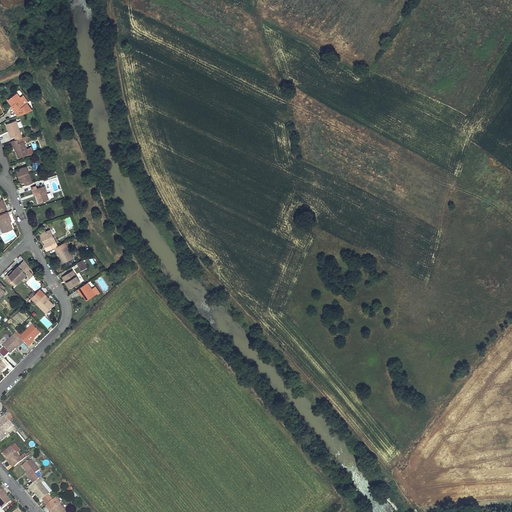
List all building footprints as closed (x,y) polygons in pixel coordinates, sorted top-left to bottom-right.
[(17,93),(7,100),(14,108),(13,109),(18,115),(30,110),(17,93)] [(16,120),(6,123),(8,131),(12,130),(14,136),(15,140),(22,137),(16,120)] [(15,140),(11,141),(12,145),(13,148),(14,147),(18,158),(29,154),(23,137),(22,137),(15,140)] [(26,166),(15,169),(18,177),(22,175),(24,182),(25,185),(32,183),(26,166)] [(37,187),(34,188),(36,195),(38,202),(49,199),(45,185),(37,187)] [(0,214),(0,227),(2,233),(13,229),(10,221),(9,218),(10,218),(7,211),(0,214)] [(50,229),(40,234),(43,241),(46,239),(47,239),(49,245),(45,247),(47,251),(54,247),(58,246),(56,242),(50,229)] [(58,253),(59,256),(63,263),(73,258),(67,245),(65,242),(58,246),(54,247),(57,253),(58,253)] [(87,266),(83,259),(77,262),(82,270),(87,266)] [(29,270),(22,262),(21,263),(19,266),(24,271),(26,268),(29,270)] [(11,278),(17,284),(27,274),(26,273),(28,271),(29,270),(26,268),(24,271),(19,266),(14,271),(9,277),(11,278)] [(12,270),(5,277),(9,280),(11,278),(9,277),(14,271),(12,270)] [(80,282),(73,270),(62,276),(66,282),(70,288),(80,282)] [(96,280),(104,292),(109,288),(101,277),(96,280)] [(87,282),(82,286),(85,291),(82,294),(86,300),(95,294),(88,282),(87,282)] [(50,298),(40,289),(36,293),(41,297),(45,302),(48,299),(50,298)] [(41,297),(36,293),(31,298),(36,303),(46,313),(54,305),(48,299),(45,302),(41,297)] [(47,328),(52,324),(45,316),(40,320),(47,328)] [(32,325),(20,338),(24,342),(28,347),(31,344),(27,341),(30,338),(33,341),(40,334),(32,325)] [(15,333),(2,346),(10,354),(17,346),(18,347),(24,342),(20,338),(15,333)] [(0,435),(13,425),(6,417),(0,421),(0,435)] [(11,446),(2,453),(7,458),(14,467),(23,460),(11,446)] [(7,458),(6,459),(13,468),(14,467),(7,458)] [(31,459),(22,466),(26,471),(25,472),(34,483),(38,480),(39,479),(35,473),(39,470),(31,459)] [(49,494),(40,482),(38,480),(34,483),(29,486),(32,490),(35,487),(39,492),(36,494),(41,500),(49,494)] [(0,485),(0,506),(2,509),(11,502),(6,496),(5,497),(1,491),(3,490),(0,485)] [(29,486),(28,487),(33,493),(34,492),(36,494),(39,492),(35,487),(32,490),(29,486)] [(66,511),(55,498),(46,505),(51,511),(66,511)]
